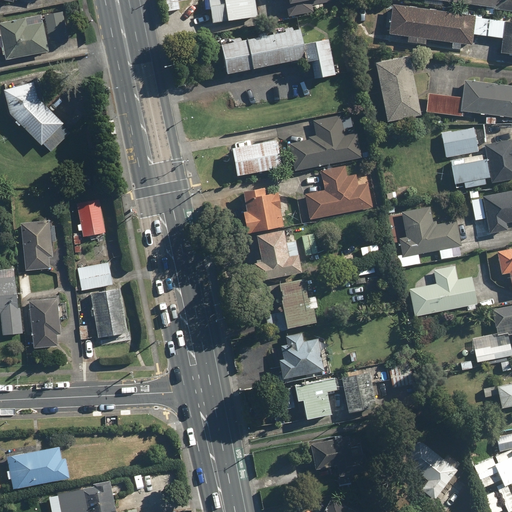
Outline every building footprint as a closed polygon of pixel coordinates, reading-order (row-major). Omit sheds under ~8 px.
[(253,18),(251,0),(207,0),(210,23),(253,18)] [(283,0),(287,17),(314,12),(312,5),(330,2),(329,0),(283,0)] [(511,0),(430,0),(492,7),(492,10),(511,12),(511,0)] [(511,23),(389,7),(386,35),(415,39),(414,45),(423,47),(424,40),(450,44),(449,52),(456,53),(458,45),(469,47),(471,36),(500,40),(498,56),(511,57),(511,23)] [(61,13),(43,16),(47,41),(66,38),(61,13)] [(40,16),(0,23),(0,49),(1,49),(3,60),(47,52),(40,16)] [(216,47),(222,76),(299,60),(293,31),(216,47)] [(332,76),(326,42),(301,46),(304,65),(308,64),(311,80),(332,76)] [(406,57),(373,64),(385,124),(419,116),(406,57)] [(31,84),(2,92),(7,115),(38,147),(41,144),(50,153),(69,135),(34,99),(31,84)] [(426,94),(424,113),(462,116),(462,113),(485,115),(484,124),(494,125),(495,118),(511,119),(511,88),(463,84),(462,97),(426,94)] [(286,144),(292,171),(361,157),(356,133),(342,136),(337,114),(311,120),(315,138),(286,144)] [(476,148),(472,129),(448,134),(452,153),(476,148)] [(485,162),(450,167),(452,183),(487,178),(488,183),(511,179),(511,139),(483,144),(485,162)] [(229,149),(234,176),(279,167),(274,141),(229,149)] [(309,220),(370,206),(365,183),(356,185),(354,175),(345,177),(342,167),(320,172),(324,191),(303,196),(309,220)] [(239,214),(242,234),(282,227),(276,193),(264,195),(262,189),(240,193),(244,213),(239,214)] [(511,221),(511,191),(469,199),(472,221),(484,219),(486,233),(505,230),(504,223),(511,221)] [(96,202),(75,206),(81,238),(102,234),(96,202)] [(417,263),(415,255),(439,251),(441,261),(461,257),(455,222),(434,226),(434,221),(430,222),(427,206),(399,211),(404,239),(397,240),(402,266),(417,263)] [(47,222),(17,225),(22,273),(47,270),(46,258),(51,258),(47,222)] [(253,280),(297,272),(291,240),(282,242),(280,232),(254,236),(258,260),(250,262),(253,280)] [(312,234),(299,237),(303,256),(316,254),(312,234)] [(378,257),(376,245),(359,248),(361,260),(378,257)] [(511,293),(511,248),(496,252),(500,274),(508,273),(511,293)] [(111,285),(107,263),(76,269),(80,292),(111,285)] [(353,277),(373,273),(371,266),(352,270),(353,277)] [(412,317),(475,303),(469,277),(455,280),(453,266),(432,271),(435,284),(406,290),(412,317)] [(14,279),(0,279),(0,334),(18,334),(14,279)] [(305,297),(301,279),(272,285),(279,315),(267,317),(271,333),(314,324),(311,311),(314,310),(311,296),(305,297)] [(117,290),(88,294),(94,337),(123,333),(117,290)] [(54,299),(27,301),(31,349),(57,347),(56,336),(57,336),(54,299)] [(511,305),(491,310),(494,327),(511,323),(511,305)] [(277,360),(280,379),(320,372),(315,339),(301,342),(300,333),(279,336),(283,359),(277,360)] [(474,350),(476,362),(510,355),(508,344),(499,346),(497,338),(485,341),(487,348),(474,350)] [(407,363),(390,367),(395,388),(412,384),(407,363)] [(372,407),(366,372),(290,387),(293,403),(300,402),(303,419),(328,415),(324,393),(341,390),(345,412),(372,407)] [(496,395),(498,408),(511,405),(511,384),(482,389),(483,397),(496,395)] [(511,447),(511,433),(495,437),(497,451),(511,447)] [(50,434),(18,436),(20,487),(53,485),(50,434)] [(347,447),(346,437),(308,445),(313,468),(333,464),(336,477),(366,471),(360,444),(347,447)] [(417,489),(430,500),(454,470),(417,441),(401,462),(424,480),(417,489)] [(448,511),(469,486),(457,477),(433,508),(437,511),(448,511)] [(91,488),(55,494),(58,511),(113,511),(107,481),(91,484),(91,488)] [(502,504),(496,486),(484,489),(490,508),(502,504)] [(353,511),(328,498),(320,511),(353,511)]
